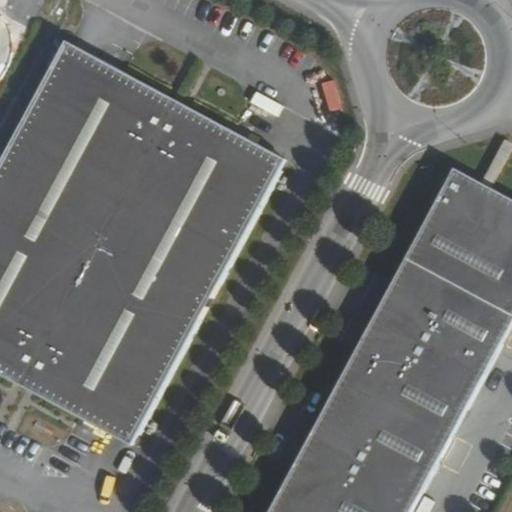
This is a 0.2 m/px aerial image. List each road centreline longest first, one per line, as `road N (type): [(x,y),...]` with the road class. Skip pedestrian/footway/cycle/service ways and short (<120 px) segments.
road 1 (unclassified): [(401,120),(193,511)]
road 2 (unclassified): [(401,120),(443,129),(464,124),(497,98),(510,51),(504,27),(481,0)]
